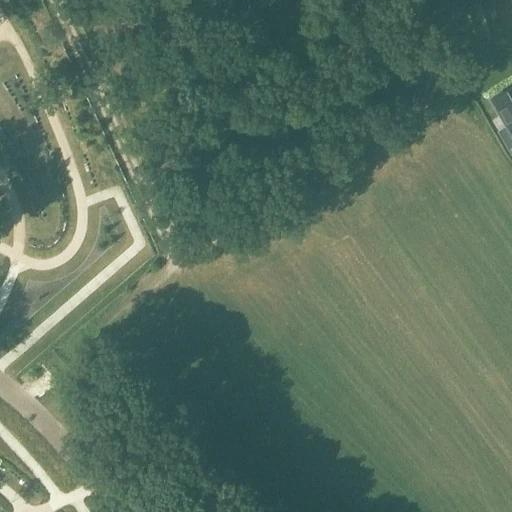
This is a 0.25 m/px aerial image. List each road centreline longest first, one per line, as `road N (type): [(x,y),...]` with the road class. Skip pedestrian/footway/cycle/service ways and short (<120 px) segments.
road 1 (track): [(175,260),(422,119),(450,52),(511,47)]
road 2 (track): [(54,0),(175,260)]
